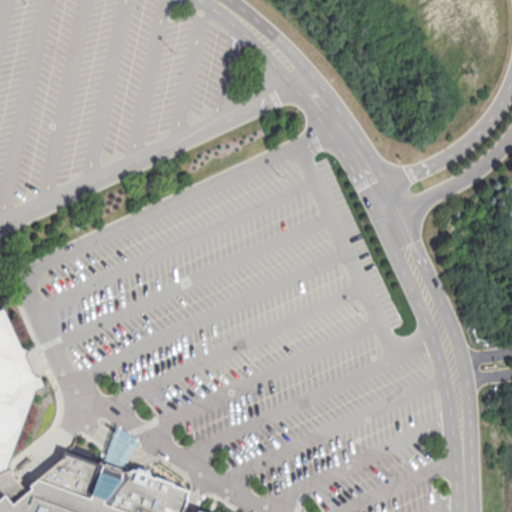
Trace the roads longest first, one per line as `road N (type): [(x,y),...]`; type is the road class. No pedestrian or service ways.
road 1 (residential): [(223,0),(280,44),(360,137),(418,249),(442,314),(466,511)]
road 2 (residential): [(511,76),(463,144),(386,184)]
road 3 (residential): [(398,210),(474,171),(511,134)]
